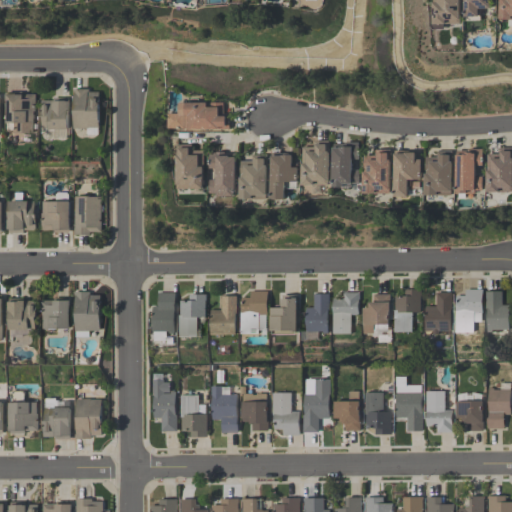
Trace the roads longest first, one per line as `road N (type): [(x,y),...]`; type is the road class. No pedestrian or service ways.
road 1 (residential): [(0,469),(511,465)]
road 2 (residential): [(0,265),(511,264)]
road 3 (residential): [(121,60),(132,511)]
road 4 (residential): [(269,115),(422,129),(511,124)]
road 5 (tertiary): [(0,61),(121,60)]
